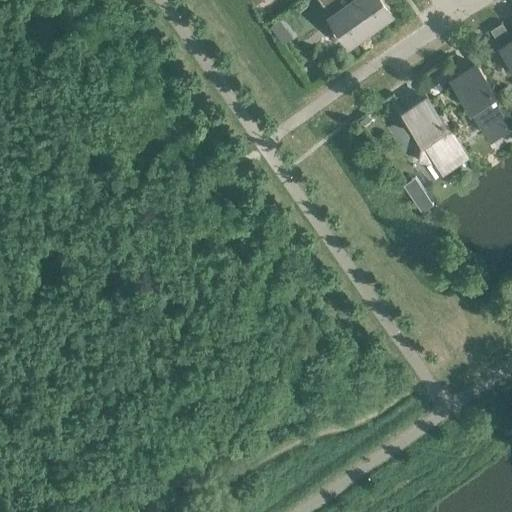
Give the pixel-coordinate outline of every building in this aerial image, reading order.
[(318,0),(323,7),(324,6),(350,43),(390,15),(379,0),(376,0),(374,2),(372,0),(318,0)] [(287,30),(280,20),(270,27),(277,36),(287,30)] [(501,23),(490,30),(496,39),(507,32),(501,23)] [(511,62),(511,42),(503,48),(511,62)] [(491,137),(511,122),(511,118),(477,65),(454,80),(491,137)] [(406,113),(422,137),(418,162),(441,166),(443,169),(466,153),(428,98),(406,113)] [(434,204),(415,177),(402,186),(420,213),(434,204)]
